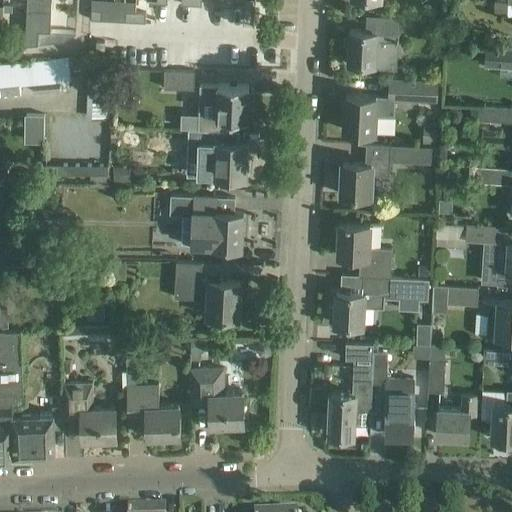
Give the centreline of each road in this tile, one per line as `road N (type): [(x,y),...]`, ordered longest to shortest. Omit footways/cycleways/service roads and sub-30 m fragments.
road 1 (residential): [(289,476),(313,0)]
road 2 (residential): [(0,487),(289,476)]
road 3 (unclassified): [(511,479),(346,475)]
